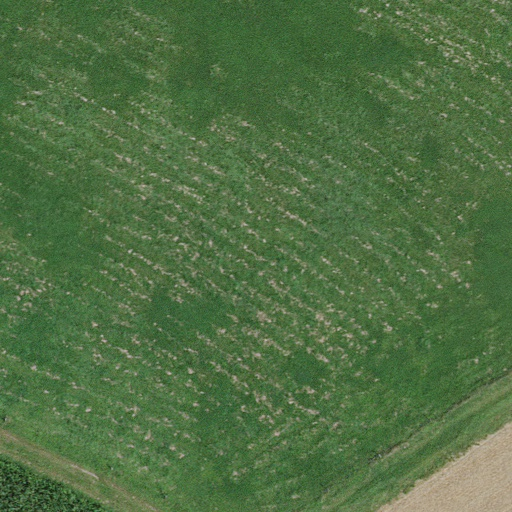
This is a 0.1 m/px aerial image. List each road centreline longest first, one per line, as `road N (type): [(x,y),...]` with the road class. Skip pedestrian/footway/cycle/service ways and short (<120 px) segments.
road 1 (track): [(337,511),(511,396)]
road 2 (track): [(0,444),(123,511)]
